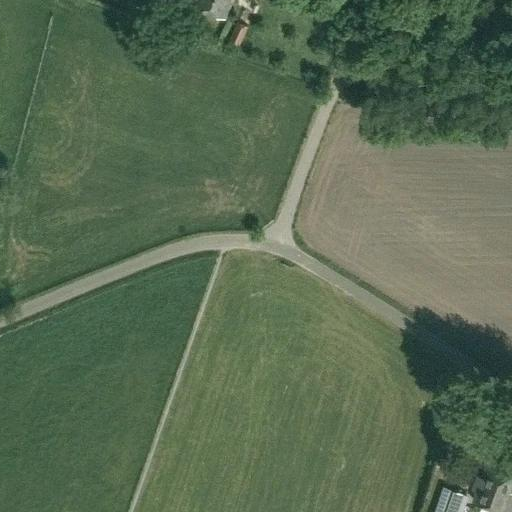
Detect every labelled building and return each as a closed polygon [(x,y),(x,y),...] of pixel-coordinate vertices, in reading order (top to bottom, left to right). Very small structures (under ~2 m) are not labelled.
[(233,0),(192,0),(192,1),(226,17),(233,0)] [(239,43),(248,25),(237,21),(229,39),(239,43)] [(250,30),(244,48),(252,51),(258,33),(250,30)] [(511,476),(511,467),(486,459),(472,499),(511,511),(511,491),(507,490),(511,476)] [(443,511),(447,502),(437,498),(432,511),(443,511)]
